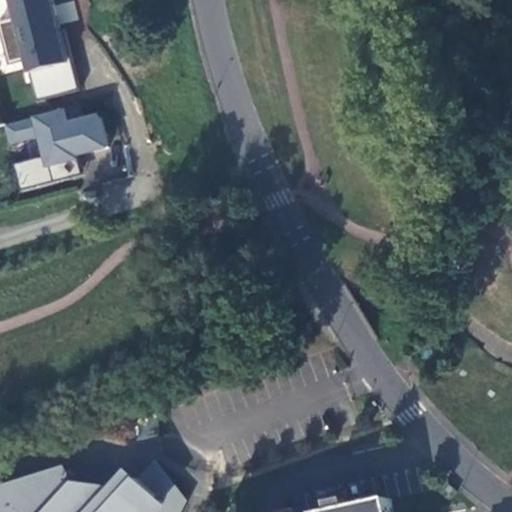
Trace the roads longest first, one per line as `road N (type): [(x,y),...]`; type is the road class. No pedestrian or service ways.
road 1 (residential): [(511,508),(407,411),(297,243),(227,79),(208,0)]
road 2 (residential): [(0,243),(159,189)]
